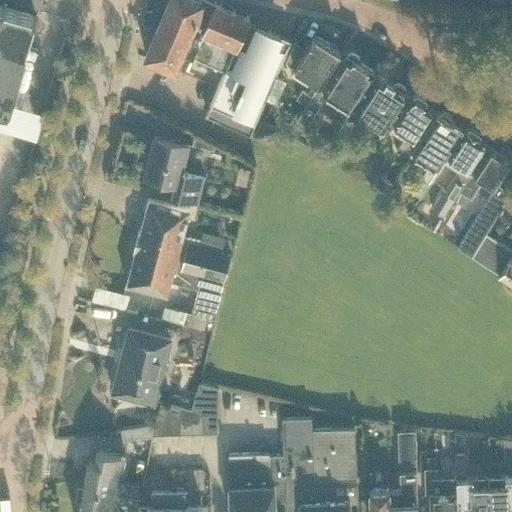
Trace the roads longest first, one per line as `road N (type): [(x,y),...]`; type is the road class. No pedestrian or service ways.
road 1 (tertiary): [(17,456),(111,0)]
road 2 (residential): [(511,93),(406,32),(319,0)]
